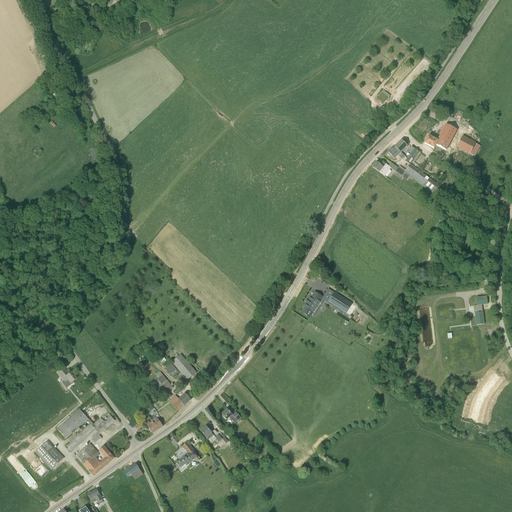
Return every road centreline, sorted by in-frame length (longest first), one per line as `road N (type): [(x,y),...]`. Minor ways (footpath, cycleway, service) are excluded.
road 1 (unclassified): [(136,450),(66,340),(113,274),(124,230),(122,183),(81,88),(29,0)]
road 2 (tertiary): [(136,450),(210,394),(249,352),(353,176),(399,129)]
road 3 (unclassified): [(511,353),(498,311),(507,206),(399,129)]
road 4 (tertiary): [(399,129),(493,0)]
